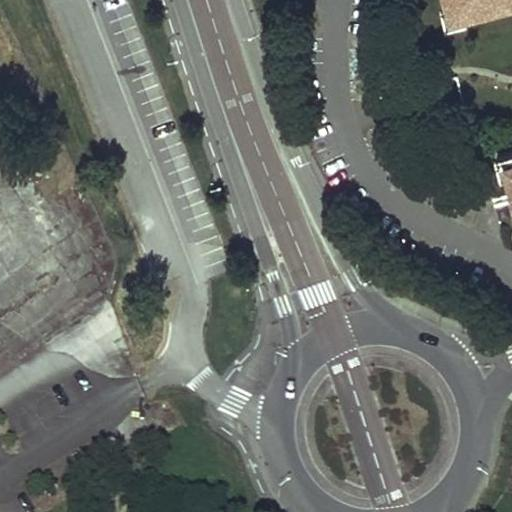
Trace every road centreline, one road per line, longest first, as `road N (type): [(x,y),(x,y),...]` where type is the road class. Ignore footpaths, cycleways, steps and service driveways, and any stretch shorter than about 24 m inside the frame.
road 1 (tertiary): [(179,0),(284,307),(288,374)]
road 2 (tertiary): [(398,329),(345,261),(279,127),(234,0)]
road 3 (residential): [(333,9),(345,123),(368,171),(424,222),(511,262)]
road 4 (tertiary): [(288,374),(274,415),(276,449),(289,480),(321,511)]
road 5 (tertiary): [(448,496),(474,447),(474,410),(461,375)]
road 6 (tertiary): [(398,329),(333,335),(288,374)]
